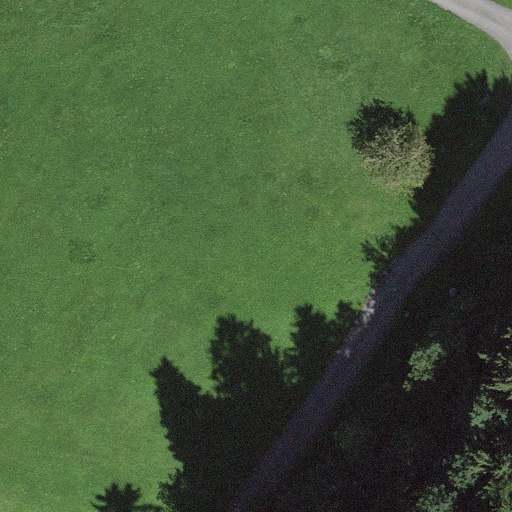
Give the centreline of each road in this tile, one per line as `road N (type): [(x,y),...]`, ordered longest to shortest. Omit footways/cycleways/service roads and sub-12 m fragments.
road 1 (unclassified): [(511,143),(465,196),(244,511)]
road 2 (unclassified): [(511,58),(381,0)]
